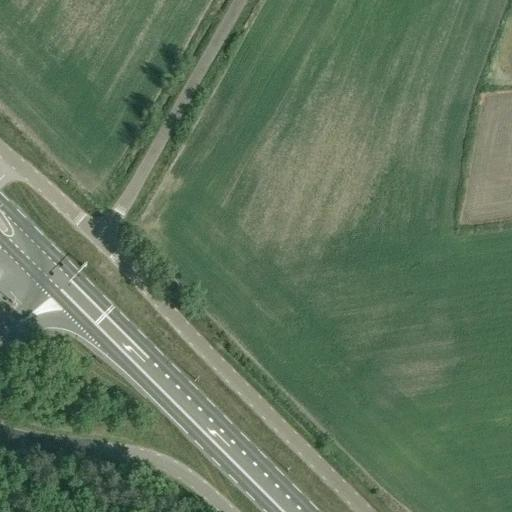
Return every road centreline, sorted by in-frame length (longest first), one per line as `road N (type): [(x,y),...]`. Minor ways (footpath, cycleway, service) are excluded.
road 1 (unclassified): [(361,511),(103,241)]
road 2 (primary): [(305,511),(55,258)]
road 3 (primary): [(36,276),(272,511)]
road 4 (unclassified): [(103,241),(245,0)]
road 5 (unclassified): [(226,511),(151,455),(0,436)]
road 6 (unclassified): [(103,241),(0,151)]
